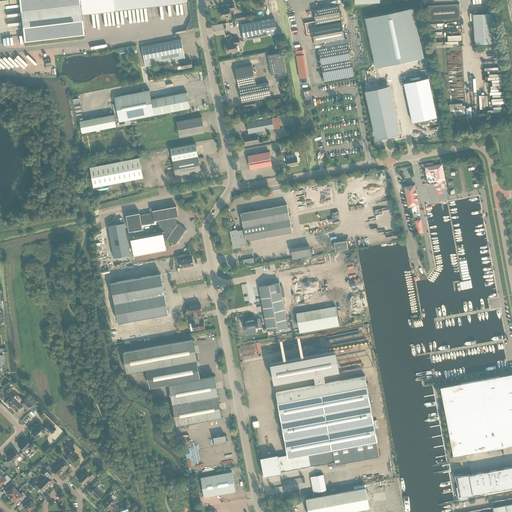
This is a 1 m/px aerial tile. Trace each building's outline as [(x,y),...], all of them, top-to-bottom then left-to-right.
[(18,0),(20,12),(24,42),(84,35),(82,15),(187,2),(187,0),(18,0)] [(427,0),(429,20),(460,18),(459,1),(460,1),(460,0),(427,0)] [(232,17),(230,10),(235,9),(234,5),(228,6),(229,8),(226,9),(220,11),(221,18),(225,17),(225,18),(232,17)] [(338,5),(313,10),(315,21),(305,23),(307,34),(313,33),(315,44),(345,38),(338,5)] [(424,58),(413,8),(365,18),(376,68),(424,58)] [(473,14),(475,44),(495,43),(493,13),(473,14)] [(241,24),(244,40),(253,38),(254,42),(259,41),(259,37),(277,34),(274,18),(241,24)] [(180,62),(182,69),(192,67),(191,60),(185,61),(184,59),(185,59),(181,39),(142,47),(146,67),(180,60),(180,62)] [(239,39),(233,40),(234,43),(233,43),(233,44),(226,46),(228,53),(232,52),(232,53),(238,52),(237,45),(240,44),(239,39)] [(324,81),(354,76),(348,42),(318,48),(324,81)] [(267,55),(271,75),(286,72),(282,52),(267,55)] [(304,55),(296,57),(300,80),(308,79),(304,55)] [(271,97),(268,82),(256,85),(252,65),(235,68),(242,103),(243,102),(244,106),(238,107),(240,114),(250,112),(249,107),(256,106),(255,100),(271,97)] [(412,123),(437,117),(428,78),(404,83),(412,123)] [(401,135),(391,86),(366,91),(377,140),(401,135)] [(149,90),(114,97),(119,122),(155,115),(190,108),(187,92),(151,99),(149,90)] [(487,111),(488,114),(501,113),(501,107),(498,108),(498,105),(492,106),(493,111),(487,111)] [(114,114),(80,121),(82,133),(116,126),(114,114)] [(176,122),(179,137),(205,133),(202,117),(176,122)] [(246,123),(248,134),(274,129),(272,118),(246,123)] [(244,138),(246,145),(259,142),(258,136),(260,136),(260,132),(252,134),(252,136),(244,138)] [(176,177),(201,172),(196,144),(170,148),(176,177)] [(297,158),(293,158),(292,151),(286,153),(288,166),(298,164),(297,158)] [(248,156),(250,168),(271,164),(269,152),(248,156)] [(94,187),(143,178),(139,158),(90,167),(94,187)] [(444,177),(441,165),(434,166),(426,168),(427,173),(435,172),(436,179),(436,180),(437,180),(443,179),(444,178),(444,177)] [(410,207),(419,205),(416,191),(418,190),(419,190),(417,181),(415,180),(405,181),(406,188),(405,188),(406,189),(409,207),(410,207)] [(237,231),(237,230),(230,231),(233,249),(240,247),(240,245),(247,244),(246,241),(292,232),(287,204),(241,213),(244,230),(237,231)] [(175,221),(176,221),(175,219),(174,219),(174,217),(178,217),(176,206),(152,211),(152,213),(140,215),(139,213),(126,216),(129,232),(142,229),(142,225),(154,223),(154,221),(158,220),(166,232),(163,232),(136,237),(136,239),(130,240),(133,254),(166,248),(165,241),(167,241),(168,240),(176,245),(186,230),(177,224),(176,226),(175,221)] [(421,219),(415,221),(417,234),(423,233),(421,219)] [(124,223),(108,226),(114,258),(130,255),(124,223)] [(335,251),(348,249),(347,245),(348,245),(347,239),(344,240),(344,241),(334,243),(335,251)] [(105,248),(104,241),(97,242),(98,250),(103,249),(104,256),(108,256),(108,247),(105,248)] [(293,259),(311,256),(310,248),(291,251),(293,259)] [(192,258),(179,260),(181,268),(193,266),(192,258)] [(111,283),(118,323),(168,314),(161,274),(111,283)] [(259,286),(267,331),(287,327),(279,282),(259,286)] [(192,323),(193,331),(205,329),(203,321),(201,321),(200,319),(201,319),(200,312),(202,312),(200,304),(189,306),(190,314),(191,314),(192,323)] [(335,306),(296,313),(300,333),(339,325),(335,306)] [(253,319),(243,321),(244,329),(245,331),(249,330),(249,331),(255,330),(255,329),(262,327),(260,318),(255,319),(253,319)] [(218,397),(214,376),(200,379),(196,360),(193,340),(123,352),(127,373),(147,369),(150,388),(169,384),(173,405),(177,425),(221,417),(218,397)] [(316,385),(325,383),(323,375),(339,372),(335,351),(270,363),(274,384),(315,377),(316,385)] [(511,373),(499,376),(461,383),(440,387),(444,407),(450,436),(449,436),(453,457),(474,453),(473,453),(511,445),(511,373)] [(278,455),(260,458),(261,459),(262,459),(265,475),(264,476),(264,477),(281,474),(281,472),(328,463),(329,466),(335,464),(335,465),(379,456),(376,441),(377,441),(365,376),(325,383),(316,385),(276,392),(287,454),(286,455),(278,457),(278,455)] [(31,406),(24,399),(23,400),(18,395),(15,395),(13,397),(12,396),(6,402),(16,412),(22,406),(27,410),(31,406)] [(51,433),(55,429),(49,423),(44,429),(39,424),(31,433),(37,438),(45,430),(46,431),(48,430),(51,433)] [(213,438),(214,444),(226,441),(225,436),(213,438)] [(30,440),(28,443),(25,439),(18,446),(24,452),(28,447),(30,449),(35,444),(30,440)] [(72,452),(74,449),(68,443),(64,448),(69,452),(66,455),(73,462),(78,457),(72,452)] [(43,450),(42,450),(46,454),(52,448),(51,447),(48,444),(43,450)] [(14,450),(7,457),(10,460),(8,462),(13,467),(15,464),(13,462),(20,456),(19,455),(14,450)] [(56,464),(56,465),(63,472),(68,467),(63,462),(65,460),(67,461),(61,455),(59,458),(61,460),(56,465),(56,464)] [(63,472),(56,465),(52,469),(48,466),(45,469),(51,474),(53,472),(58,477),(63,472)] [(511,466),(476,473),(469,475),(457,477),(461,497),(473,495),(480,494),(480,493),(511,487),(511,466)] [(48,487),(53,482),(51,480),(53,478),(51,475),(44,469),(41,473),(44,477),(41,480),(48,487)] [(232,472),(200,477),(204,497),(235,491),(232,472)] [(88,479),(90,482),(95,477),(92,474),(89,477),(85,473),(78,480),(83,484),(88,479)] [(2,475),(1,475),(0,476),(0,485),(4,482),(6,484),(10,479),(7,475),(4,478),(2,475)] [(310,477),(313,493),(326,490),(323,475),(310,477)] [(48,487),(41,480),(36,485),(34,483),(31,485),(37,492),(38,491),(36,490),(38,487),(43,492),(48,487)] [(91,487),(93,489),(90,493),(98,500),(103,495),(96,488),(100,483),(97,481),(91,487)] [(9,489),(6,493),(10,498),(17,491),(14,488),(16,486),(12,482),(7,487),(9,489)] [(346,511),(369,508),(365,488),(306,499),(308,511),(346,511)] [(22,492),(20,494),(17,491),(10,498),(15,503),(19,499),(21,501),(26,496),(22,492)] [(34,500),(30,496),(25,502),(27,504),(23,508),(27,511),(28,511),(35,505),(32,502),(34,500)] [(110,497),(102,505),(107,510),(109,508),(110,509),(113,511),(118,507),(114,503),(115,502),(110,497)] [(511,511),(511,498),(491,502),(492,507),(466,511),(511,511)]
